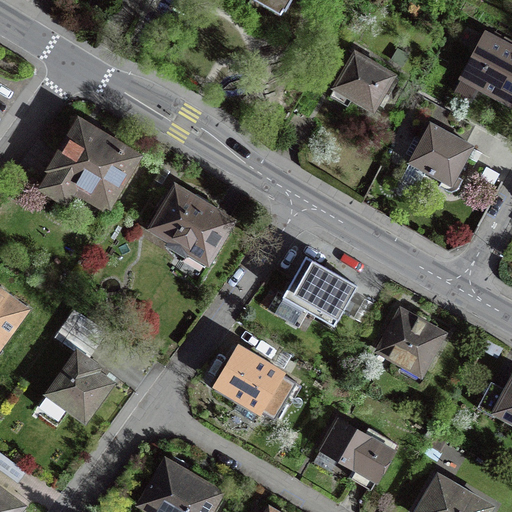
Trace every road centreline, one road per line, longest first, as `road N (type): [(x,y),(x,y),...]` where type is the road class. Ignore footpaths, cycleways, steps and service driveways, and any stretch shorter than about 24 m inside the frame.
road 1 (residential): [(73,61),(304,201)]
road 2 (residential): [(152,406),(304,201)]
road 3 (residential): [(334,511),(152,406)]
road 4 (residential): [(304,201),(458,288)]
road 5 (residential): [(78,511),(152,406)]
road 6 (residential): [(0,164),(73,61)]
